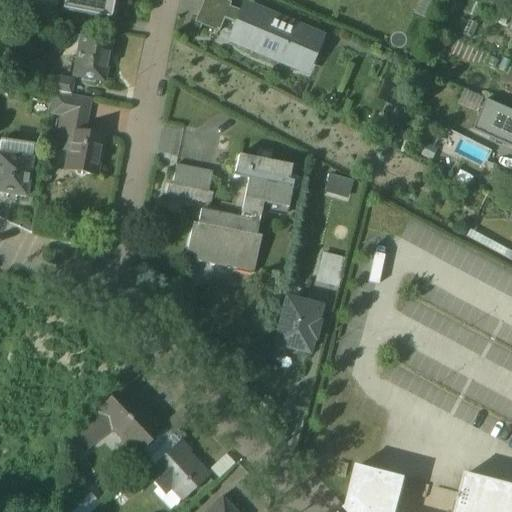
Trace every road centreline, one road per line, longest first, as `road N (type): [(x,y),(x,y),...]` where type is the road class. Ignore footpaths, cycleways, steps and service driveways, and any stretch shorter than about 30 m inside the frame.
road 1 (residential): [(312,511),(107,291)]
road 2 (residential): [(107,291),(163,0)]
